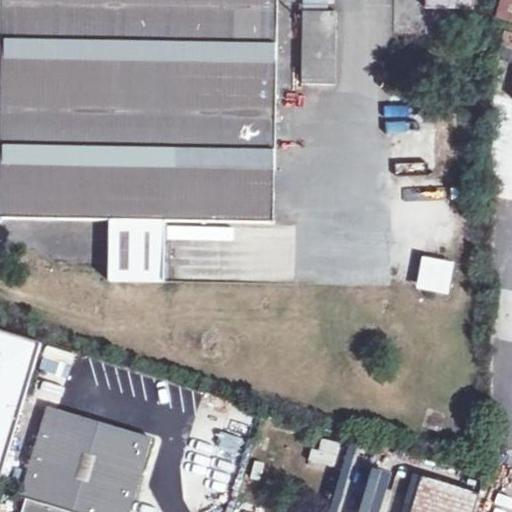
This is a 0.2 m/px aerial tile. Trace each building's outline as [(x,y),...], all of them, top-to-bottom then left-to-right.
[(0,0),(0,217),(111,219),(110,279),(165,281),(166,220),(275,223),(279,1),(278,0),(0,0)] [(429,0),(430,8),(475,8),(475,0),(429,0)] [(511,0),(502,0),(498,17),(511,21),(511,0)] [(304,11),(304,82),(337,83),(337,12),(304,11)] [(419,258),(415,292),(449,296),(453,262),(419,258)] [(0,332),(0,487),(43,345),(0,332)] [(22,499),(28,501),(65,511),(130,511),(153,439),(50,408),(22,499)] [(337,470),(344,446),(317,439),(310,463),(337,470)] [(474,511),(480,494),(424,477),(413,511),(474,511)] [(65,511),(28,501),(24,511),(65,511)]
